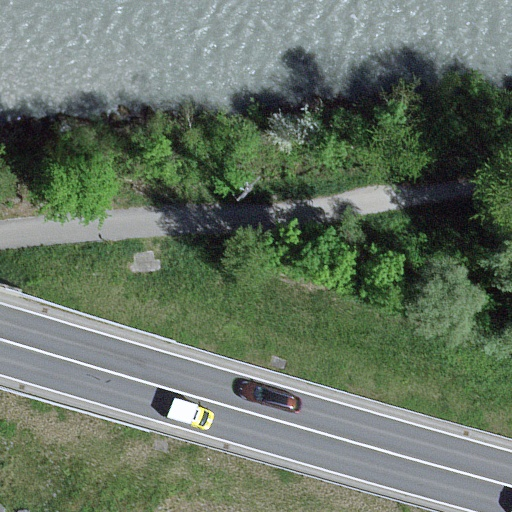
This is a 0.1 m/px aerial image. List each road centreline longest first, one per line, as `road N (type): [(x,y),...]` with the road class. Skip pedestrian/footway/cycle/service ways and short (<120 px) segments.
road 1 (primary): [(511,486),(0,339)]
road 2 (track): [(511,184),(0,239)]
